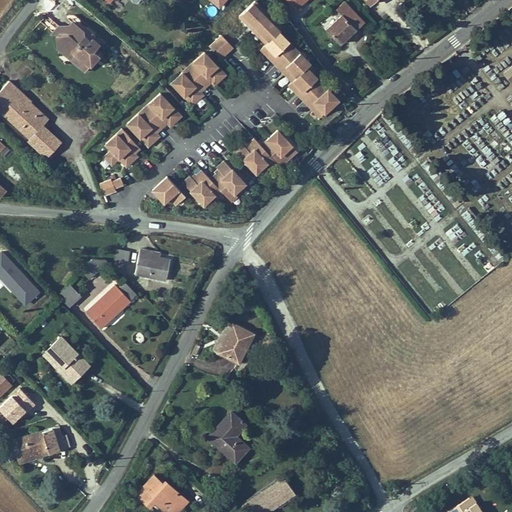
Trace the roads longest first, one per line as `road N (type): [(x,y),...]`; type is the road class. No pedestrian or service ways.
road 1 (tertiary): [(505,0),(355,122),(241,238)]
road 2 (tertiary): [(241,238),(112,477),(83,511)]
road 3 (unclassified): [(388,503),(241,238)]
road 4 (residential): [(126,219),(140,187),(255,83),(291,117)]
road 5 (unknown): [(30,83),(79,142),(102,217)]
road 6 (residential): [(511,431),(388,503)]
road 7 (residential): [(0,208),(126,219)]
